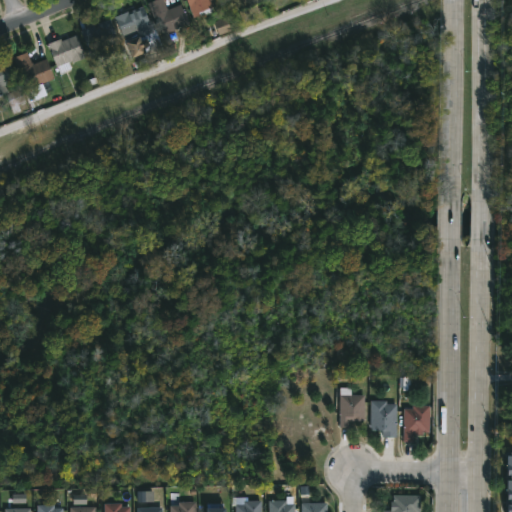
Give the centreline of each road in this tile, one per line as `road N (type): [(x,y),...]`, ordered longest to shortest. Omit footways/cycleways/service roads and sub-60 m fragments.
road 1 (secondary): [(450,245),(446,511)]
road 2 (secondary): [(476,511),(480,245)]
road 3 (secondary): [(481,194),(482,0)]
road 4 (secondary): [(453,0),(451,193)]
road 5 (residential): [(353,511),(355,472),(447,471)]
